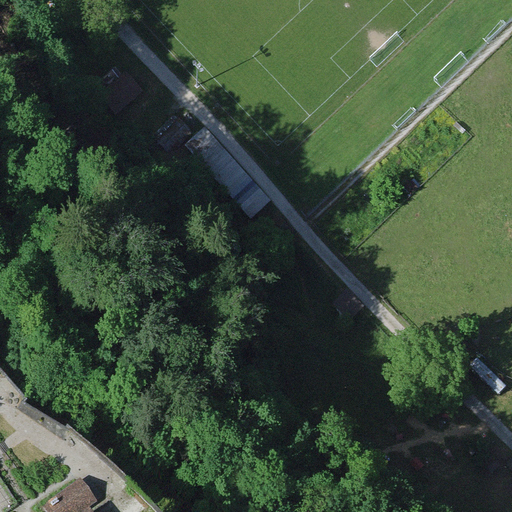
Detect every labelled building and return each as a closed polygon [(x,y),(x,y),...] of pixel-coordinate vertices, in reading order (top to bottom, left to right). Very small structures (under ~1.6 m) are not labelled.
[(142,92),(125,74),(99,97),(116,116),(142,92)] [(169,153),(190,134),(174,116),(153,136),(169,153)] [(184,148),(250,222),(270,205),(204,131),(184,148)] [(258,236),(273,252),(292,234),(278,218),(258,236)] [(363,310),(347,293),(333,306),(349,323),(363,310)] [(422,420),(408,417),(406,427),(420,430),(422,420)] [(381,456),(369,448),(364,454),(376,462),(381,456)] [(453,457),(449,450),(444,452),(448,460),(453,457)] [(501,467),(491,457),(482,466),(492,476),(501,467)] [(424,467),(416,458),(411,463),(418,472),(424,467)] [(112,484),(97,464),(63,487),(77,508),(112,484)]
